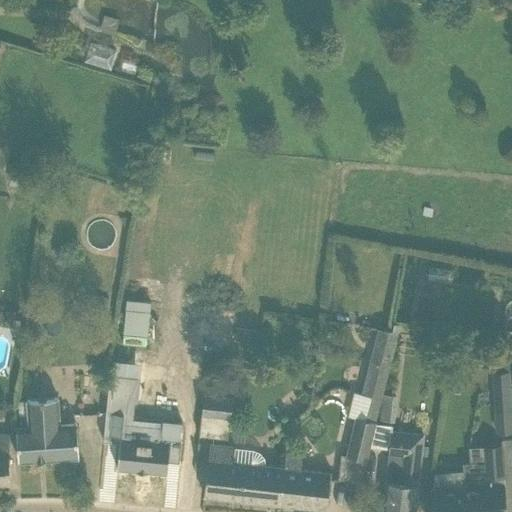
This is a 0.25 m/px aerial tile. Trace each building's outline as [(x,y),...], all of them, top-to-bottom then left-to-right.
[(89,27),(82,61),(108,67),(118,19),(100,16),(97,29),(89,27)] [(241,356),(242,347),(255,348),(257,327),(207,322),(204,352),(241,356)] [(359,484),(368,446),(374,423),(397,333),(376,328),(360,393),(353,392),(347,416),(353,418),(345,455),(343,455),(337,479),(359,484)] [(507,370),(491,371),(493,391),(508,390),(507,370)] [(109,374),(102,441),(119,442),(116,468),(137,470),(166,473),(168,461),(178,462),(182,426),(181,426),(182,421),(162,419),(161,426),(152,425),(149,425),(125,423),(125,422),(123,422),(125,401),(126,401),(127,399),(126,399),(136,379),(137,377),(109,374)] [(508,390),(493,391),(494,411),(496,411),(510,410),(508,390)] [(200,414),(229,417),(231,397),(202,394),(200,414)] [(16,428),(18,460),(78,456),(76,424),(60,425),(59,411),(59,406),(58,398),(27,400),(29,427),(16,428)] [(374,423),(368,446),(388,448),(381,511),(414,511),(417,484),(422,434),(390,431),(391,425),(374,423)] [(0,485),(8,486),(9,434),(0,434),(0,485)] [(203,495),(279,504),(283,467),(233,461),(234,446),(209,443),(203,495)] [(283,467),(279,504),(326,509),(330,472),(298,468),(302,453),(285,451),(283,467)] [(462,487),(430,489),(431,511),(505,511),(502,460),(460,462),(462,487)]
